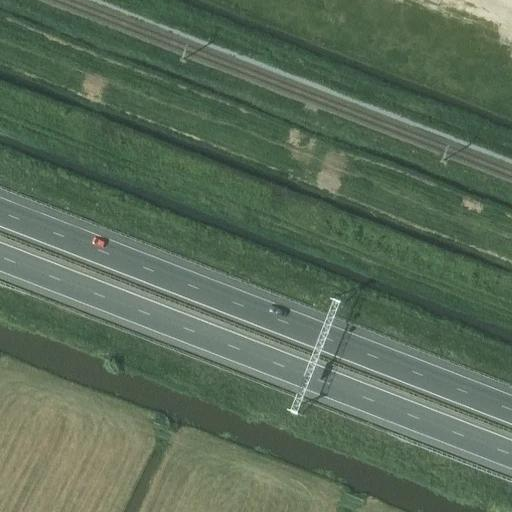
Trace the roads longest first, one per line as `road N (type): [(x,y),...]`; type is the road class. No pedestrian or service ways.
road 1 (trunk): [(511,410),(0,212)]
road 2 (trunk): [(0,258),(511,455)]
